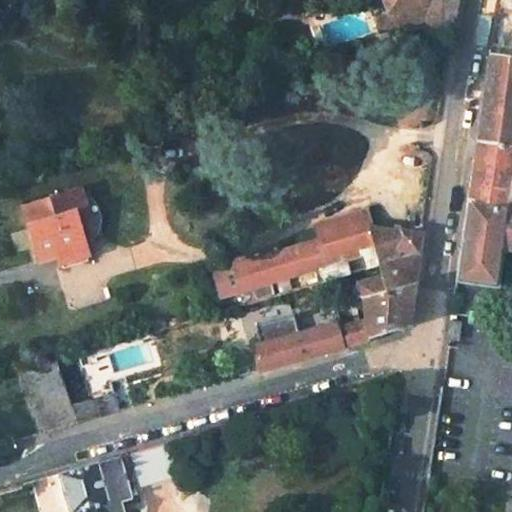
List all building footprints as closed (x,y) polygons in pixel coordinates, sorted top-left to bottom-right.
[(370,18),(377,43),(399,41),(390,12),(419,2),(429,38),(451,35),(456,0),(380,0),(385,13),(370,18)] [(511,0),(495,0),(487,57),(511,60),(511,0)] [(390,12),(399,41),(429,38),(419,2),(390,12)] [(511,252),(511,60),(487,57),(475,141),(465,208),(454,283),(493,289),(498,251),(511,252)] [(20,213),(38,267),(55,261),(58,270),(87,259),(80,236),(90,232),(76,193),(20,213)] [(308,246),(319,284),(350,275),(347,261),(360,256),(364,271),(380,265),(400,259),(402,251),(417,254),(420,235),(377,235),(370,238),(367,229),(355,233),(353,228),(316,238),(318,243),(308,246)] [(311,274),(314,286),(319,284),(308,246),(248,264),(254,289),(311,274)] [(355,285),(358,298),(412,285),(417,254),(400,259),(380,265),(383,277),(355,285)] [(254,289),(248,264),(213,274),(220,298),(254,289)] [(259,346),(265,370),(405,329),(412,285),(358,298),(363,323),(357,325),(354,308),(349,309),(351,324),(334,329),(332,325),(259,346)] [(458,338),(461,320),(449,318),(448,323),(446,336),(458,338)] [(251,348),(258,371),(265,370),(259,346),(251,348)] [(22,374),(40,435),(91,420),(116,412),(112,395),(70,406),(59,363),(22,374)] [(62,511),(117,511),(115,501),(129,498),(118,456),(56,473),(67,511),(62,511)]
